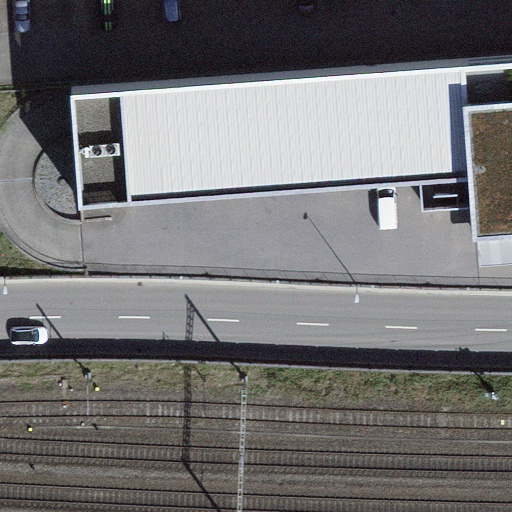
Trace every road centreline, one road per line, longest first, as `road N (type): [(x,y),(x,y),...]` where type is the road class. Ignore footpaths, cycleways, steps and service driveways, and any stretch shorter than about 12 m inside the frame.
road 1 (primary): [(511,329),(0,321)]
road 2 (residential): [(511,18),(10,57)]
